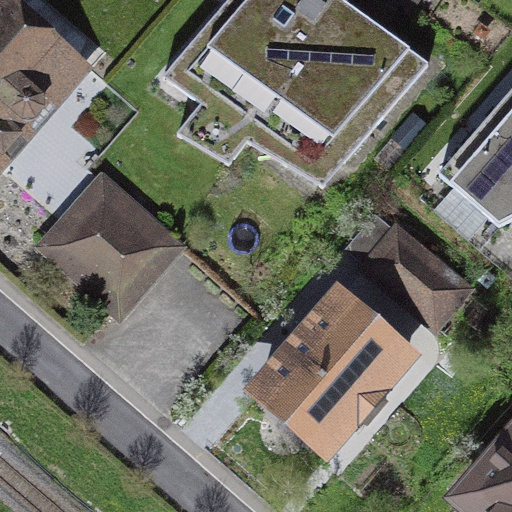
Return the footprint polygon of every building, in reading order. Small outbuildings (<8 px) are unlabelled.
[(261,123),(301,151),(313,134),(348,159),(427,66),(335,0),(230,0),(163,79),(246,144),(261,123)] [(0,146),(22,121),(38,116),(41,99),(75,59),(11,4),(3,14),(0,11),(0,146)] [(511,220),(511,91),(439,176),(498,228),(511,220)] [(119,314),(166,262),(99,203),(76,230),(67,222),(44,248),(119,314)] [(396,233),(366,269),(434,327),(465,291),(396,233)] [(326,449),(405,359),(338,301),(259,391),(326,449)] [(511,511),(511,442),(452,511),(511,511)]
